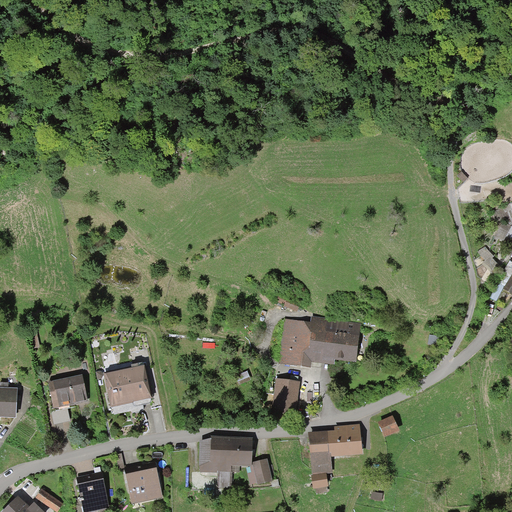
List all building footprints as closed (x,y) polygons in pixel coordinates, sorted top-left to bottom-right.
[(482,252),(492,271),(499,268),(489,248),(482,252)] [(511,265),(502,282),(508,285),(511,278),(511,265)] [(273,300),(297,310),(300,301),(277,291),(273,300)] [(313,361),(357,366),(362,323),(311,317),(311,322),(286,319),(281,365),(313,368),(313,361)] [(111,405),(150,396),(143,365),(104,374),(111,405)] [(55,406),(89,398),(84,374),(50,381),(55,406)] [(276,378),(272,412),(296,415),(300,380),(276,378)] [(0,416),(16,418),(18,389),(0,387),(0,416)] [(54,410),(56,422),(72,419),(70,407),(54,410)] [(379,425),(387,440),(400,433),(392,418),(379,425)] [(362,455),(361,426),(344,427),(336,427),(336,433),(333,433),(310,434),(312,476),(327,474),(333,474),(332,457),(362,455)] [(227,468),(251,468),(253,440),(212,438),(200,443),(200,472),(226,474),(227,468)] [(272,482),(269,461),(255,462),(258,484),(272,482)] [(133,505),(164,499),(157,463),(126,470),(133,505)] [(84,511),(89,511),(110,508),(101,471),(76,477),(84,511)] [(314,491),(329,489),(327,474),(312,476),(314,491)] [(57,511),(59,511),(65,504),(43,490),(37,499),(57,511)] [(45,511),(36,503),(32,507),(20,496),(4,511),(45,511)]
